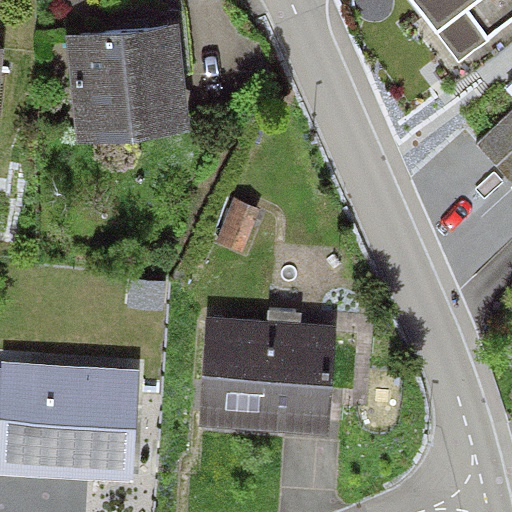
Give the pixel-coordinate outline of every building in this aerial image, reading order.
[(511,0),(419,0),(438,24),(465,4),(489,35),(511,15),(511,0)] [(176,39),(82,45),(87,130),(182,124),(176,39)] [(511,110),(475,145),(511,185),(511,110)] [(322,324),(212,318),(207,408),(317,414),(322,324)] [(114,372),(0,361),(0,453),(106,463),(114,372)]
